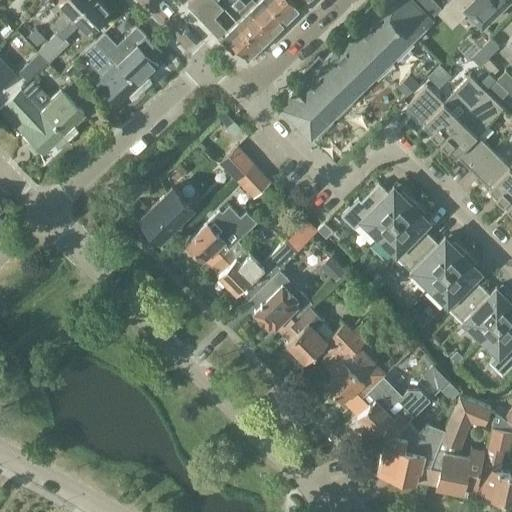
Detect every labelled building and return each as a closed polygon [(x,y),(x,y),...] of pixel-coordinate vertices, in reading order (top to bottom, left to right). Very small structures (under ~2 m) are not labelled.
[(0,0),(0,9),(9,0),(0,0)] [(100,0),(88,0),(57,31),(38,50),(44,56),(79,22),(89,31),(111,10),(100,0)] [(50,24),(57,31),(88,0),(58,0),(67,9),(50,24)] [(216,0),(189,0),(187,3),(220,36),(227,29),(214,16),(223,7),(216,0)] [(243,14),(237,20),(260,44),(273,31),(245,3),(242,0),(235,0),(233,3),(243,14)] [(255,0),(248,0),(245,3),(273,31),(286,18),(268,0),(256,0),(256,1),(255,0)] [(294,0),(268,0),(286,18),(299,5),(294,0)] [(431,19),(412,0),(386,0),(385,1),(383,0),(377,0),(365,12),(369,17),(357,28),(354,25),(348,31),(351,34),(339,45),(336,42),(330,48),(333,51),(323,61),(319,56),(303,72),(307,76),(300,83),(296,78),(288,86),(292,90),(278,103),(311,136),(431,19)] [(466,0),(462,4),(483,26),(508,0),(466,0)] [(237,20),(227,29),(220,36),(232,49),(236,45),(247,56),(260,44),(237,20)] [(153,59),(161,51),(137,25),(117,43),(105,30),(95,40),(102,46),(116,61),(141,88),(151,78),(147,75),(158,64),(153,59)] [(28,36),(37,45),(45,36),(36,27),(28,36)] [(473,54),(481,63),(498,45),(490,37),(473,54)] [(102,46),(95,40),(94,38),(80,51),(101,73),(94,79),(117,103),(128,93),(132,97),(141,88),(116,61),(102,46)] [(0,86),(14,72),(0,57),(0,86)] [(27,62),(18,71),(27,81),(37,72),(27,62)] [(64,70),(73,80),(82,72),(72,62),(64,70)] [(408,68),(393,83),(403,94),(418,79),(408,68)] [(511,76),(505,69),(496,78),(504,86),(511,78),(511,76)] [(438,136),(440,137),(486,89),(470,73),(443,100),(427,83),(406,104),(418,116),(419,119),(421,122),(424,125),(428,125),(431,128),(430,129),(437,137),(438,136)] [(27,95),(20,87),(8,99),(29,121),(22,128),(43,151),(54,141),(58,145),(67,136),(27,95)] [(34,88),(27,95),(67,136),(76,127),(73,123),(84,113),(62,89),(55,96),(49,89),(42,96),(34,88)] [(461,158),(472,169),(493,148),(477,132),(503,106),(486,89),(440,137),(441,138),(440,139),(448,147),(448,146),(451,148),(452,152),(454,155),(458,157),(461,158)] [(220,161),(229,170),(246,154),(237,145),(220,161)] [(504,200),(505,201),(511,194),(511,161),(509,164),(493,148),(472,169),(484,180),(484,184),(487,187),(490,189),(494,190),(496,193),(495,194),(503,201),(504,200)] [(229,170),(237,179),(254,162),(246,154),(229,170)] [(237,179),(246,188),(263,171),(254,162),(237,179)] [(263,171),(246,188),(253,195),(270,179),(263,171)] [(359,220),(376,236),(414,197),(403,186),(400,190),(394,184),(388,190),(379,181),(361,199),(358,196),(342,213),(354,226),(359,220)] [(160,236),(192,205),(173,185),(141,216),(160,236)] [(395,253),(403,261),(430,233),(422,225),(429,218),(422,212),(426,209),(414,197),(376,236),(394,254),(395,253)] [(238,239),(256,220),(245,208),(240,214),(229,202),(221,210),(219,208),(187,241),(204,259),(208,256),(214,262),(238,239)] [(324,220),(317,227),(326,235),(333,228),(324,220)] [(410,270),(427,287),(466,248),(454,237),(451,240),(445,234),(438,241),(430,233),(403,261),(411,269),(410,270)] [(239,289),(249,298),(277,268),(296,250),(285,238),(261,262),(238,239),(214,262),(221,270),(218,273),(236,292),(239,289)] [(446,303),(454,311),(481,284),(473,276),(480,269),(474,263),(477,259),(466,248),(427,287),(445,304),(446,303)] [(334,257),(322,269),(334,280),(346,268),(334,257)] [(281,331),(308,305),(311,303),(301,292),(296,297),(283,283),(288,279),(277,268),(249,298),(257,306),(254,310),(271,327),(274,324),(281,331)] [(461,320),(479,338),(511,303),(511,293),(506,287),(502,291),(496,285),(489,292),(481,284),(454,311),(462,319),(461,320)] [(511,303),(479,338),(495,354),(490,359),(503,372),(511,362),(511,303)] [(322,343),(333,354),(360,329),(356,325),(352,330),(344,322),(334,331),(308,305),(281,331),(287,338),(284,340),(304,361),(322,343)] [(346,397),(353,404),(367,389),(368,389),(381,377),(385,373),(358,345),(369,335),(363,329),(361,331),(360,329),(333,354),(323,363),(334,375),(326,383),(342,400),(346,397)] [(282,381),(291,390),(308,373),(299,364),(282,381)] [(380,427),(389,436),(408,419),(430,398),(419,387),(408,388),(399,396),(381,377),(368,389),(367,389),(353,404),(360,411),(357,414),(375,433),(380,427)] [(439,426),(427,478),(436,480),(435,486),(463,492),(464,487),(474,489),(483,449),(471,446),(469,456),(458,453),(459,447),(469,422),(483,427),(492,406),(459,393),(445,428),(439,426)] [(511,406),(503,416),(511,422),(511,406)] [(511,471),(499,469),(504,447),(509,448),(511,433),(511,422),(503,416),(495,410),(492,425),(478,492),(491,495),(490,497),(511,501),(511,471)] [(417,476),(427,478),(439,426),(427,422),(419,430),(408,419),(389,436),(384,441),(377,472),(416,481),(417,476)]
